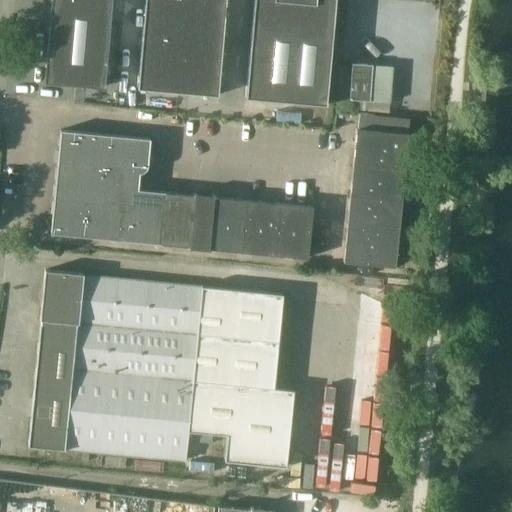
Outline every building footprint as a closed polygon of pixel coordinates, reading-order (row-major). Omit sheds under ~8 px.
[(104,87),(112,0),(51,0),(45,82),(104,87)] [(184,0),(144,0),(136,89),(177,93),(184,0)] [(184,0),(177,93),(217,97),(225,0),(184,0)] [(253,0),(245,99),(325,106),(334,0),(253,0)] [(350,62),(347,98),(368,99),(370,63),(350,62)] [(355,130),(342,263),(394,268),(407,134),(355,130)] [(49,234),(141,243),(146,191),(119,189),(121,173),(137,174),(139,174),(140,174),(142,173),(143,173),(144,171),(145,170),(146,169),(146,167),(149,140),(59,131),(49,234)] [(414,145),(412,163),(427,164),(429,146),(414,145)] [(179,195),(146,191),(141,243),(174,247),(179,195)] [(212,198),(211,198),(179,195),(174,247),(207,250),(212,198)] [(245,201),(212,198),(207,250),(240,253),(245,201)] [(240,253),(273,256),(278,204),(245,201),(240,253)] [(312,208),(278,204),(273,256),(307,259),(312,208)] [(202,287),(84,276),(84,274),(45,271),(41,320),(29,447),(66,450),(66,449),(186,460),(188,429),(225,433),(222,460),(283,466),(291,389),(271,387),(280,294),(202,287)]
